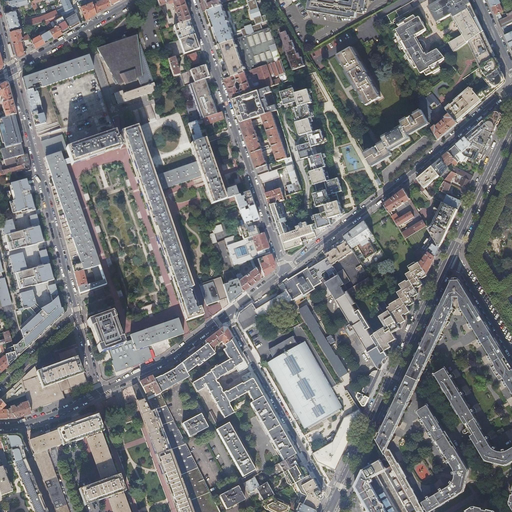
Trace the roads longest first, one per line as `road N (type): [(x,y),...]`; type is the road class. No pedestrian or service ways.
road 1 (residential): [(511,87),(284,272)]
road 2 (residential): [(190,0),(284,272)]
road 3 (secondary): [(333,502),(451,253)]
road 4 (residential): [(78,314),(12,69)]
road 5 (residential): [(226,316),(333,502)]
road 6 (residential): [(226,316),(166,359),(99,392)]
road 7 (secondary): [(451,253),(511,123)]
road 8 (unknown): [(367,26),(394,121),(365,148)]
